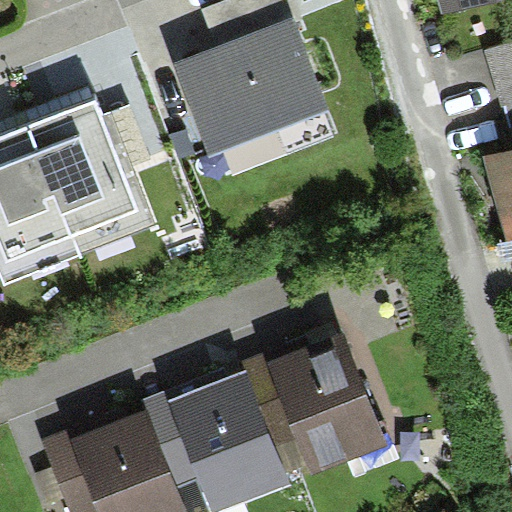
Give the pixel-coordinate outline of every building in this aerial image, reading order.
[(325,108),(284,0),(247,0),(196,19),(210,58),(175,71),(206,153),(325,108)] [(132,200),(86,82),(0,115),(0,236),(5,250),(132,200)] [(511,133),(478,142),(497,215),(511,211),(511,133)] [(330,318),(37,438),(67,511),(91,511),(97,510),(97,511),(166,511),(375,427),(330,318)] [(445,511),(438,503),(426,511),(445,511)]
